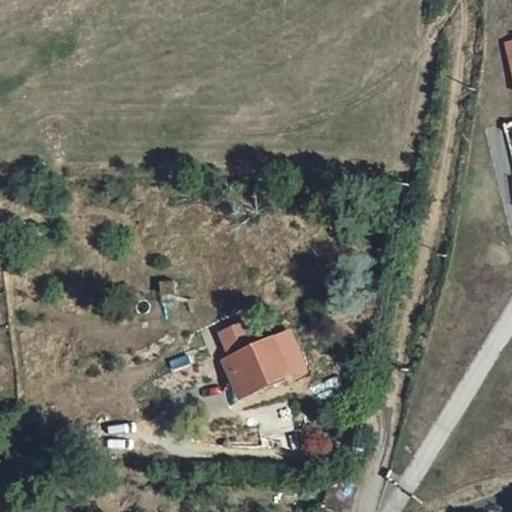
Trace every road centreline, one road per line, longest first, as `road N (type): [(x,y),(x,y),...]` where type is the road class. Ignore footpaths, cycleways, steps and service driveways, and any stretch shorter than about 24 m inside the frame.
road 1 (track): [(374,511),(440,199),(465,0)]
road 2 (unknown): [(384,458),(400,454),(472,379),(511,295)]
